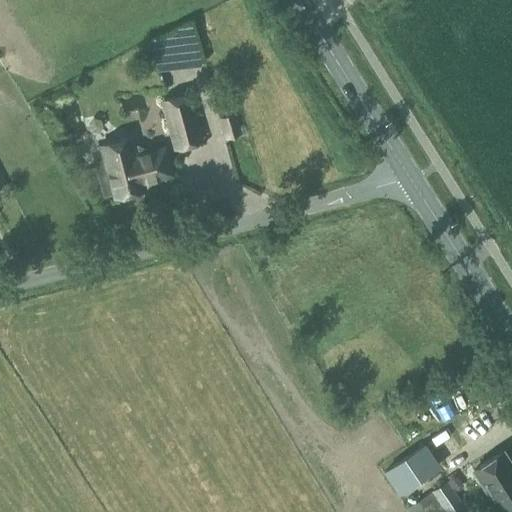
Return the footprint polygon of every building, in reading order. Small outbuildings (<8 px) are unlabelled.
[(157,24),(157,40),(180,39),(180,23),(157,24)] [(189,94),(164,101),(176,147),(201,140),(189,94)] [(86,102),(79,113),(90,120),(97,109),(86,102)] [(236,112),(218,117),(225,139),(242,134),(236,112)] [(130,137),(92,147),(104,195),(114,192),(115,196),(143,189),(141,181),(170,174),(164,148),(135,156),(130,137)] [(424,445),(387,470),(401,490),(438,465),(424,445)] [(511,464),(503,450),(474,468),(501,511),(505,511),(511,508),(511,464)] [(448,481),(409,508),(411,511),(462,511),(467,509),(448,481)]
